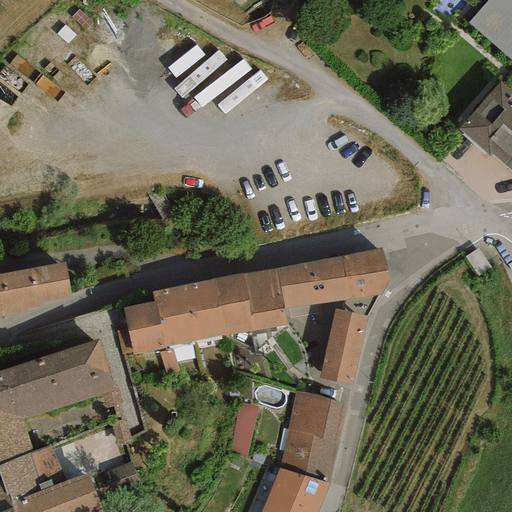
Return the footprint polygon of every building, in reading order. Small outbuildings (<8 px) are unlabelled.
[(511,0),(487,0),(468,24),(511,62),(511,0)] [(511,92),(500,82),(457,129),(489,157),(491,154),(511,172),(511,92)] [(381,248),(273,268),(283,308),(380,295),(389,279),(381,248)] [(64,263),(0,274),(0,315),(28,311),(28,307),(42,304),(41,301),(70,296),(64,263)] [(273,268),(242,275),(251,331),(287,325),(283,308),(273,268)] [(214,280),(182,286),(194,341),(224,335),(251,331),(242,275),(214,280)] [(152,292),(154,302),(164,347),(194,341),(182,286),(152,292)] [(154,302),(122,308),(126,329),(116,331),(121,354),(130,352),(130,355),(164,347),(154,302)] [(365,316),(334,309),(319,378),(350,385),(365,316)] [(98,340),(0,371),(0,464),(32,451),(22,419),(114,391),(98,340)] [(346,405),(294,391),(278,469),(329,484),(338,444),(346,405)] [(233,456),(251,458),(256,408),(238,406),(233,456)] [(32,451),(0,464),(0,480),(11,511),(93,511),(99,510),(88,474),(65,482),(50,444),(32,451)] [(278,469),(260,511),(317,511),(329,484),(278,469)] [(11,511),(0,480),(0,511),(11,511)]
